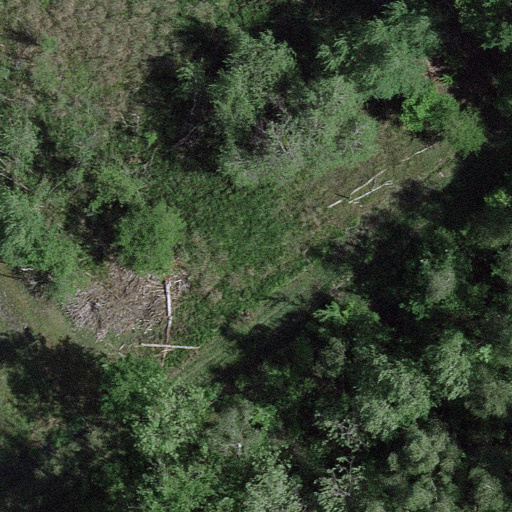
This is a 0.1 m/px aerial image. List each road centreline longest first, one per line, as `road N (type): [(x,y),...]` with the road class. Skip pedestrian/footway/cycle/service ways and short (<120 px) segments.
road 1 (track): [(19,511),(511,156)]
road 2 (track): [(0,253),(177,511)]
